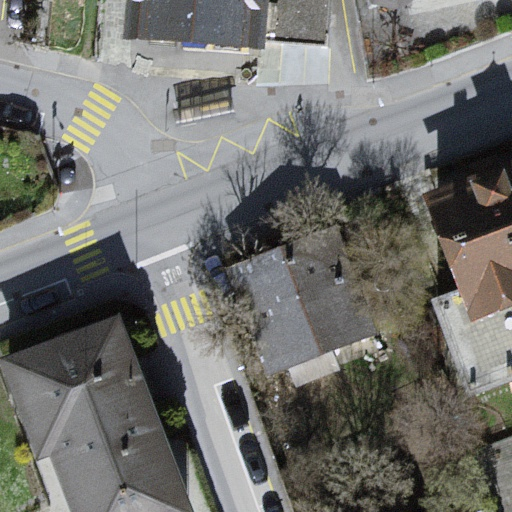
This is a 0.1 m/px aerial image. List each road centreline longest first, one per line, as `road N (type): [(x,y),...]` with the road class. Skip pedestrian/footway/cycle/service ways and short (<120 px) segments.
road 1 (secondary): [(511,86),(159,219)]
road 2 (residential): [(238,511),(193,375),(186,309),(159,219)]
road 3 (residential): [(159,219),(135,158),(115,134),(53,101),(0,86)]
road 4 (secondary): [(159,219),(0,281)]
